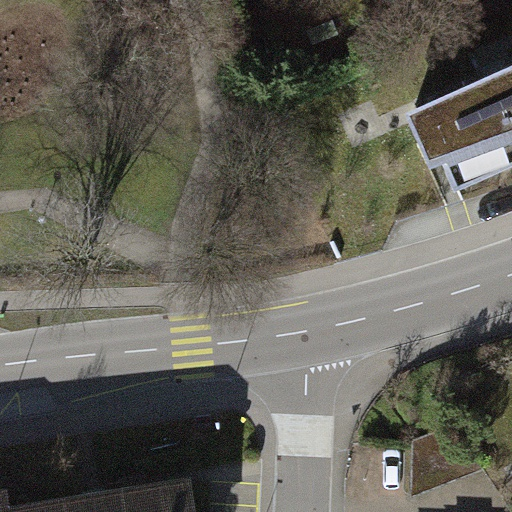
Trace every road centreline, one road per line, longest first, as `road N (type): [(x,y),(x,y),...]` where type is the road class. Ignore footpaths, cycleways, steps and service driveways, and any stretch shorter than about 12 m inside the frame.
road 1 (tertiary): [(0,373),(309,332)]
road 2 (tertiary): [(309,332),(511,276)]
road 3 (residential): [(299,511),(309,332)]
